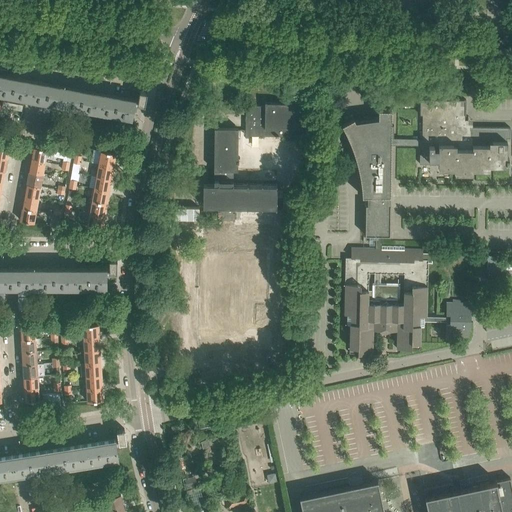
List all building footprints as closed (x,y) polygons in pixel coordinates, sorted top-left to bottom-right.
[(0,93),(132,118),(133,111),(136,111),(137,106),(144,107),(147,92),(146,92),(140,91),(140,90),(139,90),(138,99),(5,75),(6,70),(0,68),(0,93)] [(354,117),(342,124),(353,148),(352,149),(351,148),(357,170),(357,169),(358,168),(362,195),(367,195),(367,204),(365,204),(365,234),(375,234),(375,245),(381,245),(381,235),(389,235),(390,199),(391,144),(422,145),(422,153),(420,153),(419,163),(429,164),(429,160),(438,160),(438,164),(455,164),(455,168),(473,168),(473,164),(490,164),(490,160),(506,160),(506,162),(508,162),(508,157),(506,157),(507,140),(506,140),(506,137),(510,137),(510,127),(469,126),(469,129),(464,129),(464,123),(460,123),(460,120),(464,120),(464,115),(466,115),(466,99),(457,99),(457,100),(454,100),(431,99),(420,98),(420,99),(420,114),(421,114),(422,114),(422,138),(393,138),(393,125),(393,124),(393,126),(391,126),(391,109),(378,108),(378,117),(355,120),(354,117)] [(215,101),(215,109),(225,109),(225,105),(225,101),(215,101)] [(308,129),(308,102),(265,101),(265,105),(246,105),(245,135),(301,136),(301,128),(308,129)] [(203,205),(217,206),(217,220),(232,220),(232,207),(276,207),(277,183),(233,182),(233,169),(237,169),(237,161),(238,161),(239,158),(237,158),(238,129),(238,127),(214,127),(214,169),(214,171),(214,183),(203,183),(203,205)] [(9,146),(0,143),(0,156),(7,158),(9,146)] [(33,146),(31,159),(45,161),(45,158),(51,159),(54,155),(54,150),(50,149),(47,149),(44,148),(43,148),(33,146)] [(116,153),(100,150),(98,163),(113,165),(116,153)] [(59,151),(58,156),(64,157),(62,164),(69,165),(71,154),(59,151)] [(80,159),(74,158),(72,171),(78,172),(80,159)] [(29,171),(43,173),(45,161),(31,159),(29,171)] [(111,178),(113,165),(98,163),(96,175),(111,178)] [(29,171),(27,183),(40,185),(43,173),(29,171)] [(72,171),(70,183),(76,184),(77,180),(79,172),(78,172),(72,171)] [(92,174),(89,187),(94,188),(109,190),(111,178),(96,175),(92,174)] [(27,183),(24,195),(38,198),(40,185),(27,183)] [(107,203),(109,190),(94,188),(91,200),(107,203)] [(22,207),(36,210),(38,198),(24,195),(22,207)] [(107,203),(91,200),(89,213),(104,215),(107,203)] [(20,220),(34,222),(36,210),(22,207),(20,220)] [(252,221),(266,221),(267,211),(252,211),(252,221)] [(49,212),(48,217),(51,217),(49,225),(53,225),(58,226),(58,223),(60,214),(54,213),(49,212)] [(102,228),(104,215),(89,213),(87,225),(102,228)] [(305,240),(305,258),(315,258),(315,240),(305,240)] [(355,257),(355,260),(345,259),(345,277),(344,313),(344,318),(347,318),(347,322),(346,322),(346,323),(350,323),(349,348),(349,352),(371,353),(372,353),(373,329),(379,329),(384,332),(385,332),(390,329),(396,329),(397,330),(396,348),(400,348),(420,348),(420,325),(424,325),(424,321),(437,321),(447,321),(447,316),(437,316),(420,316),(420,315),(426,315),(427,279),(428,262),(431,262),(431,263),(432,263),(432,249),(431,252),(422,252),(422,248),(404,248),(404,246),(381,245),(375,245),(375,247),(363,247),(351,247),(351,257),(355,257)] [(501,255),(488,254),(487,270),(500,270),(501,255)] [(208,257),(195,257),(195,347),(274,348),(274,347),(272,347),(272,334),(273,334),(273,329),(254,329),(254,328),(254,304),(265,304),(265,255),(208,255),(208,257)] [(109,268),(0,267),(0,286),(107,287),(107,280),(109,280),(110,272),(117,272),(117,259),(116,259),(110,259),(109,259),(109,268)] [(446,337),(446,339),(451,340),(451,338),(453,336),(454,337),(455,338),(456,338),(457,337),(458,337),(459,336),(468,336),(468,328),(470,328),(470,322),(470,316),(470,311),(472,311),(474,311),(474,303),(461,302),(461,300),(453,300),(453,302),(447,302),(446,314),(447,314),(447,316),(447,321),(447,323),(446,323),(446,337)] [(98,324),(83,325),(83,337),(99,336),(98,324)] [(21,339),(35,338),(34,326),(21,327),(21,339)] [(99,336),(83,337),(84,350),(100,349),(99,336)] [(22,351),(36,351),(35,338),(21,339),(22,351)] [(100,349),(84,350),(85,363),(100,362),(100,349)] [(23,364),(37,363),(36,351),(22,351),(23,364)] [(81,376),(86,375),(101,374),(100,362),(85,363),(81,363),(81,376)] [(24,376),(37,375),(37,363),(23,364),(24,376)] [(101,374),(86,375),(86,388),(102,387),(101,374)] [(24,389),(38,388),(37,375),(24,376),(24,389)] [(102,387),(86,388),(87,401),(103,400),(102,387)] [(25,401),(39,400),(38,388),(24,389),(25,401)] [(0,476),(8,475),(47,469),(119,457),(117,451),(120,450),(119,442),(126,441),(124,428),(117,430),(117,429),(118,438),(44,450),(5,456),(0,456),(0,476)] [(451,482),(423,488),(425,495),(428,511),(511,511),(511,487),(510,477),(452,489),(451,482)] [(384,511),(378,480),(378,479),(299,496),(302,511),(384,511)] [(248,490),(224,495),(227,507),(250,502),(248,490)] [(120,494),(105,497),(108,510),(123,506),(120,494)]
